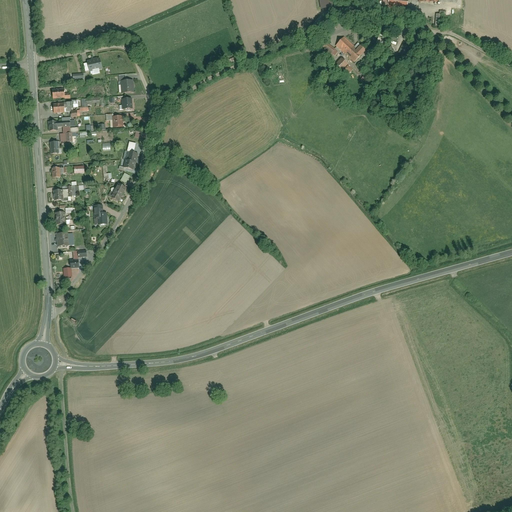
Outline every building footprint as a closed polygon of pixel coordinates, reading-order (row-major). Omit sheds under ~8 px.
[(320,0),(321,10),(333,9),(332,0),(320,0)] [(404,0),(385,0),(385,7),(404,9),(404,0)] [(361,54),(360,54),(364,49),(359,46),(356,50),(343,40),(337,48),(354,62),(361,54)] [(322,43),(316,49),(331,61),(336,54),(322,43)] [(338,76),(340,74),(345,78),(351,71),(345,67),(347,65),(339,60),(331,70),(338,76)] [(87,62),(88,72),(102,71),(101,61),(87,62)] [(362,76),(359,81),(366,86),(370,81),(362,76)] [(132,83),(121,83),(121,95),(132,94),(132,83)] [(51,89),(52,100),(65,99),(64,88),(51,89)] [(120,99),(120,112),(129,111),(129,99),(120,99)] [(49,104),(49,114),(61,115),(61,105),(49,104)] [(110,122),(110,128),(119,128),(119,117),(112,117),(112,115),(104,115),(104,122),(110,122)] [(52,132),(52,128),(66,128),(66,121),(45,122),(45,132),(52,132)] [(95,125),(95,133),(104,132),(103,125),(95,125)] [(145,131),(136,129),(132,144),(142,146),(145,131)] [(48,143),(48,155),(58,155),(58,143),(48,143)] [(127,152),(120,171),(129,175),(136,156),(127,152)] [(72,167),(73,175),(83,174),(82,167),(72,167)] [(68,183),(68,187),(61,188),(61,192),(51,192),(51,202),(69,201),(69,198),(77,198),(76,183),(68,183)] [(116,185),(109,197),(117,202),(125,190),(116,185)] [(94,207),(94,226),(105,226),(105,207),(94,207)] [(53,213),(54,226),(62,225),(62,213),(53,213)] [(57,233),(57,247),(67,247),(67,233),(57,233)] [(70,261),(70,269),(79,268),(78,258),(86,258),(86,251),(74,252),(75,261),(70,261)]
